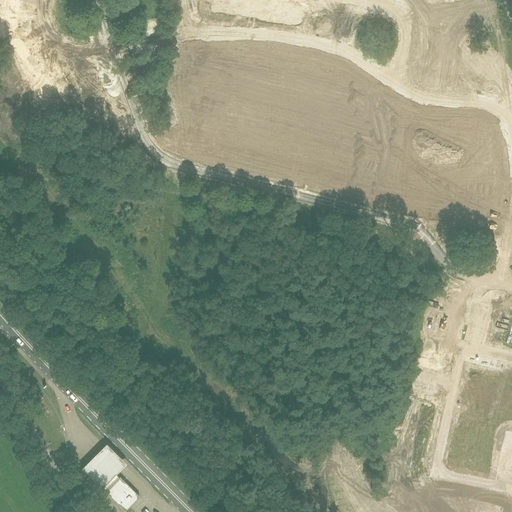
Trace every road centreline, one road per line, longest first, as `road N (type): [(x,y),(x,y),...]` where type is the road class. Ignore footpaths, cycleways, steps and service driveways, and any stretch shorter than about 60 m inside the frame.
road 1 (unknown): [(102,0),(147,146),(158,157),(413,227),(450,270)]
road 2 (primary): [(196,511),(0,308)]
road 3 (primary): [(0,319),(184,511)]
road 4 (residential): [(511,491),(427,474),(459,347)]
road 5 (unknown): [(307,38),(112,35)]
road 6 (unclassified): [(82,511),(0,378)]
road 7 (residential): [(511,135),(497,110),(396,84)]
